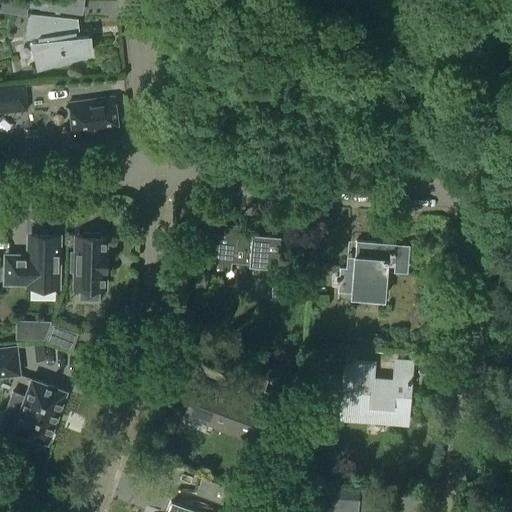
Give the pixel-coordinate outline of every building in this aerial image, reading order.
[(30,11),(26,37),(37,36),(38,40),(31,41),(38,66),(89,52),(88,36),(75,37),(74,31),(78,31),(77,18),(30,11)] [(24,83),(0,84),(0,98),(25,96),(24,83)] [(114,96),(68,102),(73,140),(92,137),(92,133),(118,129),(114,96)] [(208,233),(205,271),(223,273),(230,267),(230,261),(249,263),(249,259),(273,261),(270,299),(284,301),(289,234),(251,231),(251,233),(243,233),(244,224),(224,222),(223,234),(208,233)] [(70,251),(70,270),(72,270),(72,288),(78,288),(78,285),(101,286),(101,288),(107,288),(107,271),(104,271),(104,251),(108,251),(108,233),(102,233),(102,236),(99,236),(99,232),(82,231),(82,235),(79,235),(79,233),(73,233),(73,251),(70,251)] [(26,232),(25,252),(3,252),(2,284),(26,284),(26,286),(31,286),(31,284),(54,285),(54,287),(59,287),(59,268),(60,268),(60,252),(58,252),(58,233),(55,233),(55,235),(32,234),(32,232),(26,232)] [(338,266),(336,294),(382,298),(385,262),(394,263),(393,272),(404,273),(407,245),(395,244),(354,240),(352,267),(338,266)] [(52,324),(47,338),(71,347),(76,333),(52,324)] [(14,346),(0,347),(0,376),(18,375),(14,346)] [(344,376),(341,416),(404,422),(407,380),(390,379),(390,384),(370,383),(372,364),(346,361),(345,376),(344,376)] [(194,383),(183,414),(247,437),(258,407),(255,406),(266,378),(245,370),(241,381),(234,398),(194,383)] [(10,392),(5,408),(17,413),(10,431),(45,444),(64,392),(29,379),(22,397),(10,392)] [(314,462),(316,436),(302,435),(300,461),(314,462)] [(326,501),(324,511),(355,511),(357,491),(340,489),(339,502),(326,501)] [(199,511),(169,501),(164,511),(199,511)]
